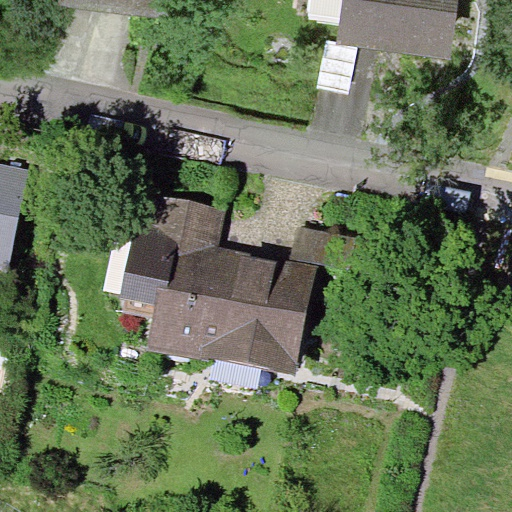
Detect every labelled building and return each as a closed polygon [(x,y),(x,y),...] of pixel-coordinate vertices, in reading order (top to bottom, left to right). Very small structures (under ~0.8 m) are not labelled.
[(339,16),(338,27),(442,41),(448,0),(306,0),(305,11),(339,16)] [(343,90),(351,52),(323,47),(315,85),(343,90)] [(0,280),(21,184),(0,179),(0,280)] [(308,285),(279,279),(240,271),(239,276),(204,269),(213,221),(154,209),(147,243),(135,240),(121,307),(156,314),(148,354),(202,365),(205,352),(291,369),(308,285)] [(338,277),(345,247),(297,237),(291,267),(338,277)] [(350,272),(383,278),(387,254),(354,248),(350,272)]
